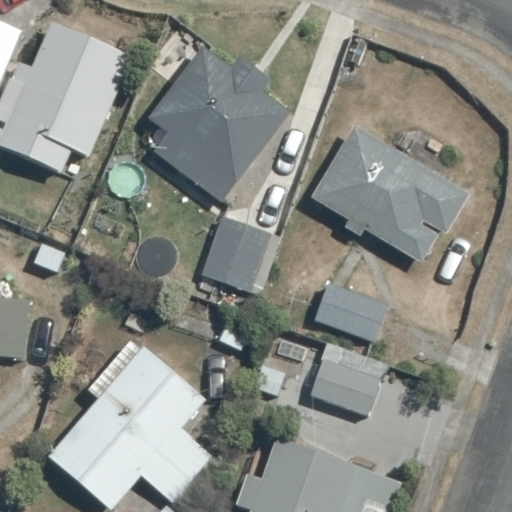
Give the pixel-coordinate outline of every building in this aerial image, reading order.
[(28,29),(0,19),(0,90),(5,93),(28,29)] [(142,55),(62,20),(21,114),(0,104),(0,145),(67,175),(78,151),(96,159),(142,55)] [(297,105),(212,46),(160,122),(177,133),(160,157),(229,204),(297,105)] [(475,192),(361,128),(319,203),(433,267),(475,192)] [(272,238),(222,219),(201,275),(250,294),(272,238)] [(392,304),(330,283),(317,322),(378,343),(392,304)] [(0,356),(25,359),(31,303),(0,300),(0,356)] [(325,341),(306,397),(373,420),(392,363),(325,341)] [(208,401),(137,343),(100,388),(108,394),(54,459),(117,511),(145,477),(175,502),(211,458),(181,433),(208,401)] [(352,511),(367,471),(282,443),(267,485),(244,477),(235,503),(259,511),(258,511),(352,511)]
